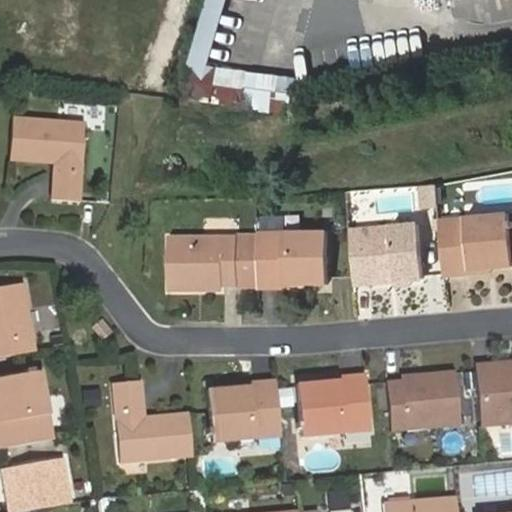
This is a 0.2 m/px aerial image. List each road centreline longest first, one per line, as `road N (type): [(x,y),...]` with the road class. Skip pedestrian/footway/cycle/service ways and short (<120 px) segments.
road 1 (residential): [(0,242),(68,247),(153,340),(273,343),(511,319)]
road 2 (unknown): [(511,27),(452,38),(385,26),(334,0)]
